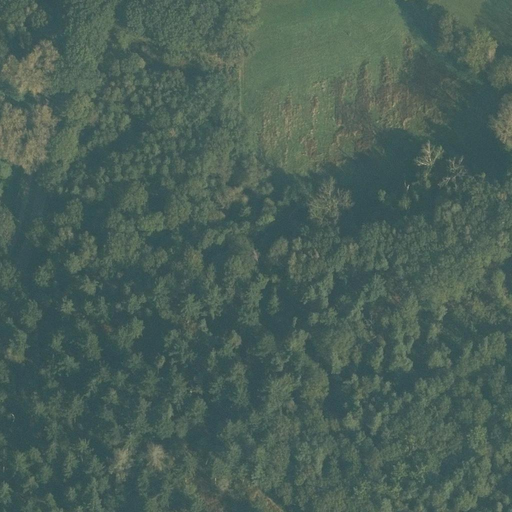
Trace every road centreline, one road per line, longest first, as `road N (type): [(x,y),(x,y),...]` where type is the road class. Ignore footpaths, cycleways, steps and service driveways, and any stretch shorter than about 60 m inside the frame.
road 1 (track): [(511,246),(357,351),(317,399),(257,511)]
road 2 (tertiary): [(0,307),(30,244),(83,0)]
road 3 (track): [(409,0),(511,94)]
